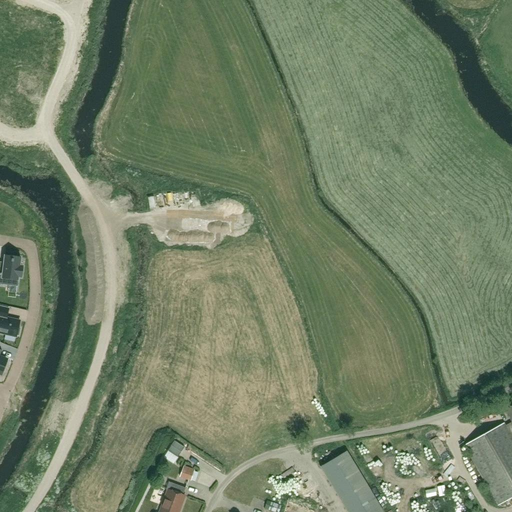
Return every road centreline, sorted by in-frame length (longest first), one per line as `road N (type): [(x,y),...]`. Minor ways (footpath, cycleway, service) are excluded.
road 1 (unclassified): [(207,511),(221,486),(256,459),(419,423),(511,388)]
road 2 (track): [(73,421),(99,357),(111,273),(97,210),(41,131)]
road 3 (residential): [(0,240),(30,249),(34,285),(28,334),(5,394)]
road 4 (residential): [(75,13),(41,131),(12,138),(0,131)]
